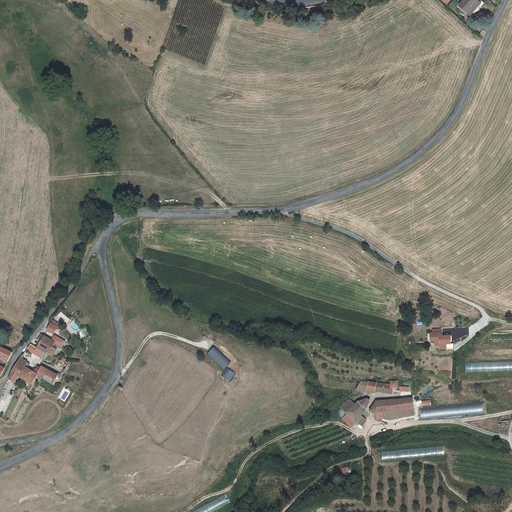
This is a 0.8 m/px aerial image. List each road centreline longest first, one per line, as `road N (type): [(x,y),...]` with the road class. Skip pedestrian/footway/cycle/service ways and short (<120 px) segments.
road 1 (tertiary): [(103,246),(121,216),(288,208),(384,176),(456,114),(505,0)]
road 2 (track): [(282,511),(325,471),(367,455),(366,437),(381,428),(511,411)]
road 3 (track): [(288,208),(351,234),(478,307),(484,318)]
road 4 (track): [(184,511),(227,489),(250,455),(279,437),(329,422),(366,437)]
road 5 (tertiary): [(62,435),(91,409),(118,363),(103,246)]
road 6 (residential): [(0,393),(14,358),(103,246)]
road 7 (track): [(368,450),(381,463),(433,464),(480,511)]
